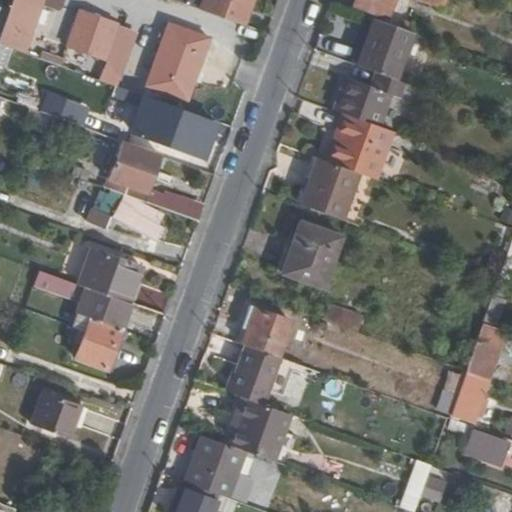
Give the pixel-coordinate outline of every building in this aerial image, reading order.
[(0,43),(21,51),(39,0),(11,0),(0,32),(0,43)] [(173,0),(242,24),(250,0),(173,0)] [(385,17),(391,0),(352,0),(351,4),(385,17)] [(66,51),(108,60),(117,17),(75,8),(66,51)] [(395,80),(411,32),(372,19),(363,48),(358,46),(353,63),(376,73),(395,80)] [(146,83),(186,97),(209,37),(168,22),(146,83)] [(399,98),(404,83),(395,80),(376,73),(370,86),(347,78),(335,111),(349,117),(377,127),(389,95),(399,98)] [(200,156),(213,120),(173,106),(159,141),(200,156)] [(373,178),(391,132),(377,127),(349,117),(338,146),(334,144),(328,162),(357,172),(373,178)] [(144,202),(161,154),(121,140),(103,188),(144,202)] [(357,172),(328,162),(318,158),(300,205),(340,219),(357,172)] [(77,178),(86,181),(89,174),(80,170),(77,178)] [(118,203),(111,216),(128,225),(127,228),(154,243),(161,229),(145,220),(151,209),(138,203),(133,214),(129,212),(131,209),(118,203)] [(105,232),(111,216),(91,208),(85,225),(105,232)] [(322,288),(341,237),(299,221),(281,272),(322,288)] [(511,234),(497,276),(510,280),(511,274),(511,234)] [(76,283),(126,301),(138,267),(88,248),(76,283)] [(119,329),(129,302),(126,301),(76,283),(39,269),(33,286),(80,302),(75,314),(83,317),(90,319),(119,329)] [(485,315),(498,319),(504,299),(492,295),(485,315)] [(321,319),(354,331),(358,320),(349,317),(351,311),(328,302),(321,319)] [(242,343),(276,356),(289,321),(254,308),(241,342),(242,343)] [(104,369),(119,329),(90,319),(88,324),(84,331),(74,358),(104,369)] [(78,329),(84,331),(88,324),(81,322),(78,329)] [(500,340),(503,341),(506,331),(483,324),(477,339),(498,346),(500,340)] [(511,344),(511,333),(506,331),(503,341),(511,344)] [(466,371),(486,378),(498,346),(477,339),(466,371)] [(266,405),(283,359),(276,356),(242,343),(225,390),(241,396),(266,405)] [(446,413),(460,373),(449,369),(435,409),(446,413)] [(479,395),(486,378),(466,371),(451,413),(471,420),(473,414),(480,416),(486,398),(479,395)] [(31,425),(68,438),(80,405),(43,392),(31,425)] [(266,459),(283,411),(266,405),(241,396),(233,417),(238,420),(228,445),(238,448),(266,459)] [(487,432),(501,437),(504,429),(491,424),(487,432)] [(0,467),(17,474),(28,443),(8,436),(10,431),(0,427),(0,467)] [(283,433),(279,458),(291,460),(295,435),(283,433)] [(202,436),(185,482),(210,492),(220,463),(230,466),(238,448),(228,445),(202,436)] [(429,474),(432,463),(414,458),(399,506),(418,511),(433,511),(444,478),(429,474)] [(220,495),(230,499),(236,481),(227,478),(220,495)] [(185,482),(181,481),(169,511),(208,511),(216,493),(210,492),(185,482)]
